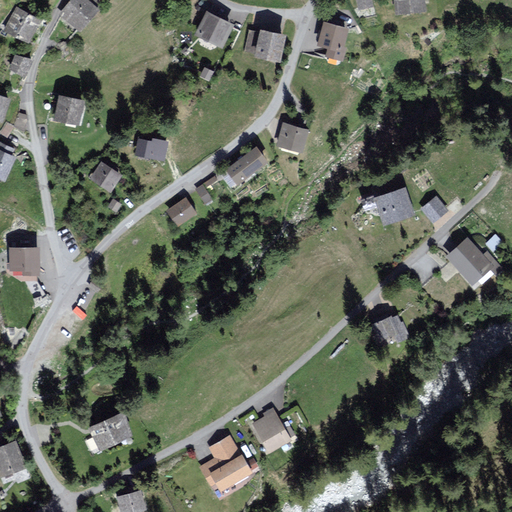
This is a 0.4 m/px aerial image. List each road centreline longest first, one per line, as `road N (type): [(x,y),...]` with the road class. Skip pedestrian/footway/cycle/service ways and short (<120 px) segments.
road 1 (residential): [(508,173),(282,381),(221,425),(68,502)]
road 2 (residential): [(66,293),(122,226),(260,127),(282,101),(316,17)]
road 3 (residential): [(66,0),(39,51),(30,100),(66,293)]
road 4 (residential): [(68,502),(28,420),(32,359)]
